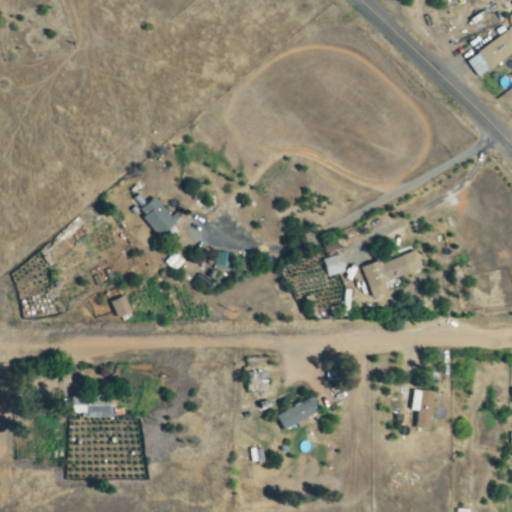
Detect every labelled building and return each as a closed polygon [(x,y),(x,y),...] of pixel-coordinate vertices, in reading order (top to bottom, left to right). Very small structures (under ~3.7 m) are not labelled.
[(511,54),(511,29),(466,61),(478,78),(511,54)] [(154,198),(148,203),(140,192),(130,200),(159,237),(175,224),(154,198)] [(380,264),(379,262),(360,269),(371,299),(387,293),(383,283),(422,269),(415,251),(380,264)] [(214,265),(232,268),(233,255),(215,252),(214,265)] [(344,272),(339,255),(321,261),(326,278),(344,272)] [(110,302),(117,319),(130,313),(123,297),(110,302)] [(267,391),(267,373),(246,374),(247,392),(267,391)] [(110,418),(109,385),(97,385),(97,397),(71,398),(72,414),(82,414),(82,419),(110,418)] [(430,430),(433,392),(412,391),(410,412),(417,412),(415,429),(430,430)] [(276,414),(282,429),(319,414),(313,399),(276,414)]
